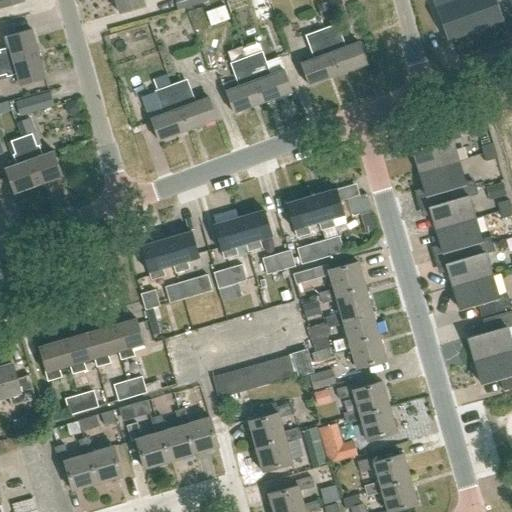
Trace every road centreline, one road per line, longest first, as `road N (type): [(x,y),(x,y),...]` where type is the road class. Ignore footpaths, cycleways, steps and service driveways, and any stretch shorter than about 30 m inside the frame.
road 1 (residential): [(473,511),(359,118)]
road 2 (unclassified): [(122,204),(359,118)]
road 3 (residential): [(122,204),(65,0)]
road 4 (unclassified): [(0,250),(122,204)]
road 5 (residential): [(138,511),(230,487),(237,511)]
